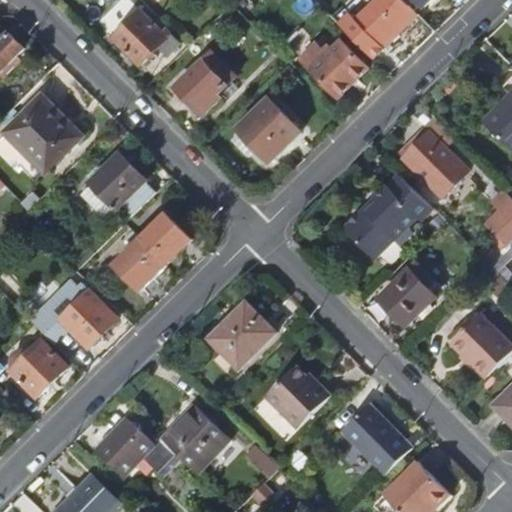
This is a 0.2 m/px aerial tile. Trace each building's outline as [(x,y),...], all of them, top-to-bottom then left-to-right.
[(345,29),(378,62),(421,20),(411,9),(401,0),(386,0),(362,25),(356,19),(345,29)] [(401,0),(411,9),(419,1),(427,9),(436,0),(401,0)] [(115,39),(142,67),(161,49),(172,60),(184,49),(165,28),(161,32),(142,12),(115,39)] [(340,24),(345,29),(356,19),(351,13),(340,24)] [(0,77),(27,52),(11,35),(2,43),(0,41),(0,77)] [(341,100),(370,71),(344,44),(314,74),(341,100)] [(215,54),(177,90),(206,119),(225,100),(220,96),(229,87),(224,81),(234,73),(215,54)] [(234,73),(224,81),(229,87),(239,78),(234,73)] [(511,77),(501,90),(510,99),(511,97),(511,77)] [(511,97),(510,99),(484,126),(511,154),(511,97)] [(5,135),(44,174),(80,138),(41,99),(5,135)] [(271,101),(240,132),(272,165),(303,134),(271,101)] [(436,122),(427,131),(433,137),(446,151),(456,142),(436,122)] [(407,163),(433,137),(427,131),(401,157),(407,163)] [(0,135),(0,156),(11,146),(0,135)] [(407,163),(443,200),(469,174),(446,151),(433,137),(407,163)] [(128,223),(156,196),(146,186),(149,182),(122,154),(91,185),(93,187),(83,196),(105,219),(115,209),(128,223)] [(428,203),(405,180),(404,179),(380,203),(383,207),(374,217),(370,213),(350,233),(369,253),(372,249),(384,261),(400,245),(405,251),(418,238),(413,232),(423,222),(427,226),(439,214),(428,203)] [(380,203),(370,213),(374,217),(383,207),(380,203)] [(511,212),(495,229),(511,246),(511,212)] [(170,217),(144,242),(170,267),(196,242),(170,217)] [(144,242),(118,266),(144,292),(170,267),(144,242)] [(422,268),(385,303),(411,331),(442,302),(432,290),(437,285),(422,268)] [(480,281),(507,306),(511,301),(511,288),(493,269),(480,281)] [(46,337),(57,327),(64,333),(86,355),(119,322),(86,288),(82,292),(72,281),(30,321),(46,337)] [(249,306),(212,342),(241,373),(279,337),(249,306)] [(457,346),(476,365),(474,366),(490,384),(511,362),(511,344),(486,317),(457,346)] [(53,344),(64,333),(57,327),(46,337),(53,344)] [(47,343),(15,373),(40,400),(72,370),(47,343)] [(298,368),(266,399),(300,434),(335,400),(320,384),(317,388),(298,368)] [(511,394),(497,409),(511,424),(511,394)] [(164,441),(181,458),(201,477),(233,443),(196,407),(164,441)] [(345,434),(387,477),(413,450),(406,444),(407,442),(373,407),(345,434)] [(99,453),(125,480),(145,461),(162,477),(181,458),(164,441),(146,425),(142,430),(133,421),(99,453)] [(247,456),(270,479),(281,468),(257,445),(247,456)] [(422,461),(388,494),(405,511),(432,511),(439,506),(442,508),(455,495),(422,461)] [(64,511),(120,511),(125,507),(98,480),(64,511)] [(254,495),(265,506),(275,496),(264,485),(254,495)]
